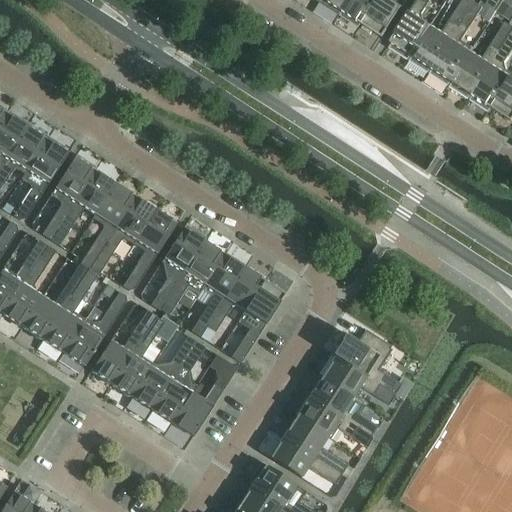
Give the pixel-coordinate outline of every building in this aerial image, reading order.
[(350,0),(322,0),(324,1),(322,4),(330,9),(332,6),(342,13),(350,0)] [(344,14),(342,17),(350,23),(352,19),(362,26),(378,0),(350,0),(342,13),(344,14)] [(364,27),(362,30),(370,36),(373,32),(383,39),(403,9),(391,1),(391,0),(378,0),(362,26),(364,27)] [(418,0),(390,44),(393,45),(391,49),(399,54),(401,51),(411,57),(431,27),(423,22),(422,16),(431,0),(418,0)] [(413,58),(411,62),(419,67),(421,64),(431,70),(475,2),(471,0),(462,0),(451,19),(443,31),(439,32),(431,27),(411,57),(413,58)] [(489,0),(486,6),(497,13),(498,11),(505,0),(489,0)] [(433,71),(431,75),(440,80),(442,77),(451,83),(471,53),(471,52),(473,49),(461,41),(471,26),(478,15),(483,8),(479,5),(475,2),(431,70),(433,71)] [(483,8),(478,15),(490,23),(495,15),(497,13),(486,6),(481,3),(479,5),(483,8)] [(511,8),(504,3),(497,13),(509,21),(511,16),(511,8)] [(453,84),(451,88),(460,93),(462,90),(472,96),(511,33),(511,26),(505,22),(491,45),(482,59),(471,53),(451,83),(453,84)] [(473,97),(471,101),(480,106),(482,103),(492,109),(511,79),(511,74),(506,71),(505,63),(511,52),(511,33),(472,96),(473,97)] [(511,79),(492,109),(510,121),(511,118),(511,79)] [(0,170),(27,129),(25,128),(27,125),(19,119),(17,123),(7,116),(0,126),(0,170)] [(27,129),(0,170),(0,191),(5,184),(5,185),(15,170),(25,176),(28,172),(47,142),(45,141),(47,138),(39,132),(37,136),(27,129)] [(33,189),(14,218),(20,222),(26,221),(62,166),(68,156),(65,154),(68,151),(59,145),(57,149),(47,142),(28,172),(25,176),(22,181),(33,189)] [(63,205),(42,237),(51,242),(58,232),(96,174),(94,172),(96,169),(87,164),(85,167),(75,160),(68,170),(51,197),(63,205)] [(96,174),(58,232),(66,237),(84,210),(95,217),(96,217),(116,187),(114,185),(116,182),(107,177),(105,180),(96,174)] [(104,230),(81,265),(90,271),(92,269),(136,200),(134,198),(136,195),(128,190),(125,193),(116,187),(96,217),(95,217),(93,220),(103,226),(104,230)] [(92,269),(90,271),(98,277),(115,250),(123,239),(133,246),(134,246),(156,213),(154,211),(156,208),(148,203),(146,206),(136,200),(92,269)] [(6,205),(2,211),(10,216),(14,209),(6,205)] [(145,254),(123,289),(129,293),(135,292),(170,236),(177,226),(174,224),(176,221),(168,216),(166,219),(156,213),(134,246),(145,254)] [(11,223),(4,234),(14,240),(18,233),(17,227),(11,223)] [(164,287),(152,307),(159,313),(161,310),(165,305),(204,244),(203,243),(205,239),(196,234),(194,237),(184,230),(177,240),(162,264),(163,265),(167,283),(164,287)] [(58,232),(51,242),(52,243),(60,248),(66,237),(58,232)] [(0,260),(14,240),(4,234),(0,239),(0,260)] [(39,242),(33,250),(42,256),(48,247),(39,242)] [(204,244),(165,305),(174,311),(184,294),(188,288),(199,295),(202,290),(203,291),(225,257),(223,256),(225,252),(216,247),(214,250),(204,244)] [(42,256),(41,258),(50,263),(56,253),(48,248),(48,247),(42,256)] [(0,275),(0,314),(3,316),(41,258),(42,256),(33,250),(16,277),(4,269),(0,275)] [(214,298),(196,327),(205,333),(208,329),(207,328),(245,270),(243,269),(245,265),(237,260),(234,263),(225,257),(203,291),(214,298)] [(41,258),(3,316),(23,329),(43,299),(36,294),(34,287),(50,263),(41,258)] [(81,265),(75,274),(84,280),(90,271),(81,265)] [(245,270),(207,328),(208,329),(216,334),(232,308),(236,307),(245,313),(265,283),(263,282),(265,278),(257,273),(255,276),(245,270)] [(90,271),(84,280),(92,286),(98,277),(90,271)] [(43,299),(23,329),(44,342),(84,280),(75,274),(63,292),(54,306),(43,299)] [(84,280),(44,342),(64,355),(86,321),(85,321),(74,314),(92,286),(84,280)] [(250,331),(232,359),(241,365),(279,307),(284,299),(277,295),(279,292),(265,283),(245,313),(243,316),(238,324),(250,331)] [(108,286),(103,295),(110,299),(115,291),(108,286)] [(86,321),(64,355),(85,369),(91,359),(127,303),(126,298),(120,294),(101,323),(94,324),(86,319),(85,321),(86,321)] [(165,305),(161,310),(170,316),(174,311),(165,305)] [(98,363),(91,373),(112,387),(156,319),(156,320),(157,319),(148,313),(125,348),(121,349),(111,343),(98,363)] [(156,319),(112,387),(132,400),(154,366),(143,358),(164,325),(156,320),(156,319)] [(196,327),(192,333),(201,338),(205,333),(196,327)] [(337,350),(333,357),(335,359),(336,358),(395,396),(401,386),(391,379),(377,370),(383,361),(384,361),(392,348),(366,332),(358,344),(342,333),(333,348),(337,350)] [(188,338),(182,348),(191,353),(197,344),(188,338)] [(197,344),(191,353),(200,359),(206,350),(197,344)] [(154,366),(132,400),(152,413),(191,353),(182,348),(175,358),(170,366),(156,367),(154,366)] [(191,353),(152,413),(173,426),(192,395),(197,388),(193,385),(190,373),(200,359),(191,353)] [(192,395),(173,426),(187,435),(188,432),(195,437),(223,393),(238,371),(224,362),(217,357),(209,369),(216,373),(217,382),(214,387),(205,400),(201,401),(193,396),(192,395)] [(335,359),(323,379),(354,398),(360,388),(374,397),(389,406),(395,396),(336,358),(335,359)] [(323,379),(310,399),(358,430),(372,439),(378,428),(358,415),(365,405),(354,398),(323,379)] [(401,386),(395,396),(403,402),(411,388),(403,383),(401,386)] [(310,399),(297,419),(328,439),(327,440),(331,442),(338,431),(352,440),(368,450),(373,440),(372,439),(358,430),(310,399)] [(297,419),(284,439),(342,477),(349,467),(321,449),(327,440),(328,439),(297,419)] [(284,439),(270,460),(272,461),(282,467),(302,480),(308,469),(336,487),(342,477),(284,439)] [(257,480),(252,488),(289,511),(312,511),(299,504),(306,493),(300,489),(277,475),(267,468),(263,465),(255,478),(257,480)] [(289,511),(252,488),(239,508),(245,511),(289,511)] [(31,511),(34,508),(13,494),(7,504),(1,511),(31,511)]
